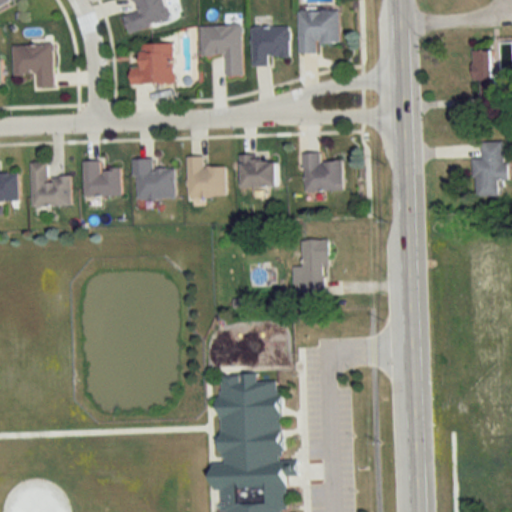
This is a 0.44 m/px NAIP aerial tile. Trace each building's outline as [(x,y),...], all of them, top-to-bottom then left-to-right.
[(170,21),(164,0),(134,0),(137,12),(125,15),(129,32),(170,21)] [(340,10),(300,10),(300,53),(318,53),(318,42),(340,42),(340,10)] [(202,26),(202,55),(227,55),(227,75),(244,75),(243,25),(202,26)] [(291,27),(253,27),(253,66),(270,66),(270,56),(291,56),(291,27)] [(176,83),(176,43),(144,43),(144,67),(133,67),(133,83),(176,83)] [(14,45),(15,75),(37,74),(38,87),(55,87),(54,44),(14,45)] [(476,51),(476,92),(494,92),(494,51),(476,51)] [(475,159),(475,196),(499,196),(499,180),(506,180),(506,142),(483,142),(483,159),(475,159)] [(343,162),(322,162),(321,153),(305,154),(307,192),(344,191),(343,162)] [(189,197),(228,197),(228,167),(206,167),(206,157),(189,157),(189,197)] [(243,188),(279,187),(278,158),(243,158),(243,188)] [(177,199),(177,169),(155,169),(155,159),(135,159),(136,200),(177,199)] [(123,197),(123,170),(103,170),(103,161),(86,161),(86,197),(123,197)] [(33,163),(34,207),(73,206),(72,177),(50,177),(50,162),(33,163)] [(20,174),(0,173),(0,201),(20,201),(20,174)] [(295,267),(296,300),(329,299),(328,240),(303,241),(304,267),(295,267)] [(287,511),(285,380),(261,380),(260,374),(220,375),(222,490),(225,490),(225,511),(287,511)]
